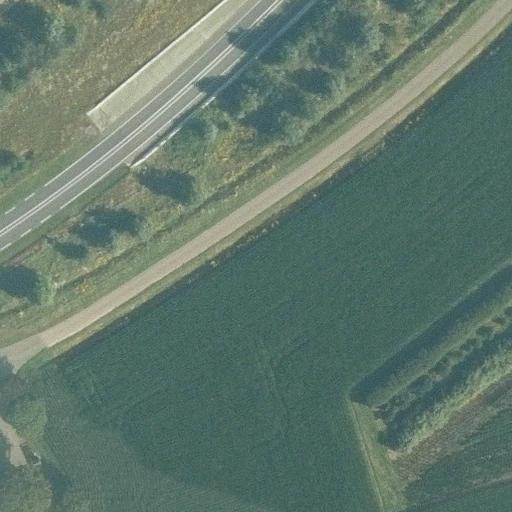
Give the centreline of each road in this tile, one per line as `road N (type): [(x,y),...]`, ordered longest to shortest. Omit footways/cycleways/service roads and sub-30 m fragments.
road 1 (unclassified): [(509,0),(317,163),(71,325),(0,360)]
road 2 (primary): [(0,232),(114,149),(280,0)]
